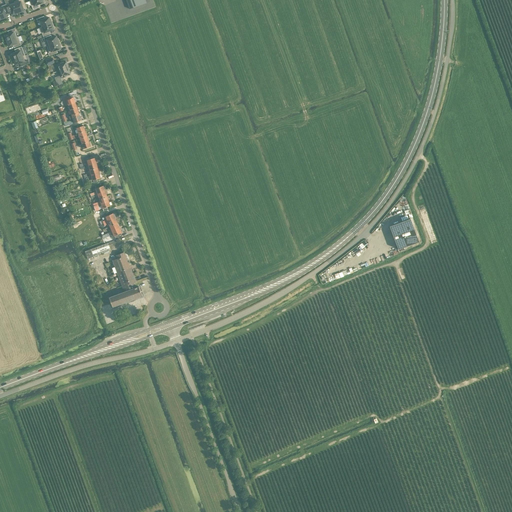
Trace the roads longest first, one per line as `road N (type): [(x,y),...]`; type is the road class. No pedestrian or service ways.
road 1 (unclassified): [(176,340),(281,293),(334,260),(380,216),(436,101),(452,0)]
road 2 (primary): [(170,324),(303,270),(378,205),(421,127),(444,0)]
road 3 (residential): [(54,6),(157,299)]
road 4 (unclassified): [(0,396),(176,340)]
road 5 (tertiary): [(239,511),(176,340)]
road 6 (primary): [(0,387),(170,324)]
